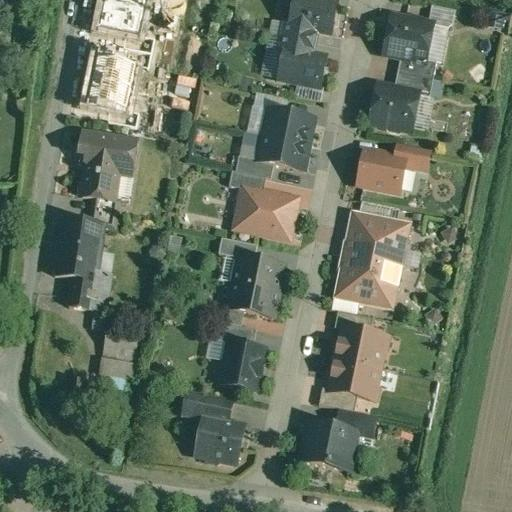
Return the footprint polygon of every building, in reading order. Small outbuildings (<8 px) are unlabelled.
[(337,6),(307,0),(294,0),(289,25),(289,27),(317,32),(331,35),(337,6)] [(117,65),(142,69),(148,30),(129,27),(132,11),(115,8),(112,25),(97,22),(82,104),(109,108),(117,65)] [(412,19),(407,22),(392,19),(384,55),(400,59),(425,64),(425,63),(436,65),(440,65),(447,30),(425,26),(421,21),(412,19)] [(317,32),(289,27),(289,25),(285,25),(282,38),(314,45),(317,32)] [(314,45),(282,38),(279,52),(284,53),(284,51),(312,57),(314,45)] [(312,57),(284,51),(284,53),(278,81),(297,85),(320,89),(326,60),(312,57)] [(425,64),(400,59),(397,75),(433,82),(436,65),(425,63),(425,64)] [(433,82),(397,75),(394,91),(419,96),(418,97),(429,100),(433,82)] [(320,89),(297,85),(294,99),(320,104),(323,90),(320,89)] [(394,91),(377,87),(370,124),(385,127),(389,132),(399,134),(403,131),(411,133),(418,97),(419,96),(394,91)] [(287,101),(256,95),(254,108),(269,111),(285,114),(287,101)] [(173,134),(177,113),(125,102),(121,123),(173,134)] [(285,114),(269,111),(263,138),(309,147),(309,146),(314,121),(314,120),(285,114)] [(258,163),(263,138),(245,134),(240,159),(258,163)] [(136,143),(83,135),(80,156),(87,157),(85,170),(86,170),(84,185),(80,185),(78,197),(82,198),(82,199),(94,201),(113,204),(114,203),(118,175),(131,177),(136,143)] [(309,147),(263,138),(258,163),(258,164),(273,167),(304,173),(303,172),(308,147),(309,147)] [(430,153),(397,146),(395,159),(406,162),(405,168),(426,173),(430,153)] [(395,159),(364,153),(357,187),(399,196),(405,168),(406,162),(395,159)] [(240,159),(238,158),(235,174),(266,180),(270,181),(273,167),(258,164),(258,163),(240,159)] [(235,174),(232,173),(229,188),(242,191),(243,190),(263,194),(266,180),(235,174)] [(263,194),(243,190),(242,191),(234,231),(289,242),(297,201),(263,194)] [(113,204),(94,201),(93,213),(115,217),(115,218),(117,219),(119,204),(114,203),(113,204)] [(399,212),(362,204),(359,216),(397,223),(399,212)] [(115,217),(93,213),(91,226),(105,228),(104,230),(112,231),(115,218),(115,217)] [(359,216),(352,214),(346,242),(405,254),(410,226),(397,223),(359,216)] [(91,226),(63,222),(54,278),(73,281),(68,309),(94,313),(104,314),(110,276),(97,274),(104,230),(105,228),(91,226)] [(257,248),(221,241),(218,256),(226,258),(238,260),(239,258),(254,262),(257,248)] [(405,254),(346,242),(334,300),(393,312),(405,254)] [(254,262),(239,258),(238,260),(226,258),(221,282),(234,285),(279,294),(284,269),(284,268),(254,262)] [(279,294),(234,285),(228,311),(274,321),(274,320),(273,320),(278,295),(279,295),(279,294)] [(224,311),(208,307),(206,321),(221,325),(224,311)] [(104,314),(94,313),(92,331),(102,333),(102,332),(101,332),(104,315),(104,314)] [(373,321),(338,313),(334,330),(342,332),(342,331),(370,336),(373,321)] [(221,325),(217,342),(229,345),(229,343),(253,348),(256,332),(221,325)] [(370,336),(342,331),(342,332),(338,353),(336,352),(334,362),(379,371),(382,353),(381,352),(383,339),(370,336)] [(138,346),(105,341),(102,358),(135,364),(138,346)] [(253,348),(229,343),(229,345),(225,364),(220,367),(218,379),(221,384),(220,387),(256,394),(259,379),(261,379),(264,366),(261,365),(264,351),(253,348)] [(135,364),(102,358),(99,375),(132,381),(135,364)] [(379,371),(334,362),(332,371),(334,371),(330,392),(330,393),(357,399),(371,402),(373,388),(375,389),(379,371)] [(88,383),(68,381),(65,404),(85,407),(88,383)] [(357,399),(330,393),(330,392),(322,390),(319,408),(340,412),(354,415),(357,399)] [(232,402),(189,393),(184,418),(203,422),(203,421),(228,426),(232,402)] [(354,415),(340,412),(336,432),(357,436),(356,437),(372,440),(376,419),(354,415)] [(228,426),(203,421),(203,422),(195,457),(203,459),(206,464),(217,466),(221,463),(236,466),(244,429),(228,426)] [(336,432),(320,428),(317,444),(305,442),(301,464),(349,473),(356,437),(357,436),(336,432)]
